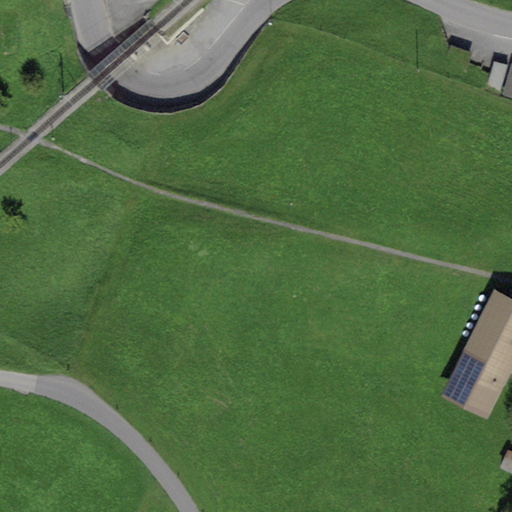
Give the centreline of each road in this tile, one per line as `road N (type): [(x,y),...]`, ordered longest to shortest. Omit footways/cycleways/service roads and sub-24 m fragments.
road 1 (residential): [(265,0),(206,77),(162,97),(130,90),(96,57),(80,0)]
road 2 (residential): [(188,511),(159,468),(82,398),(0,376)]
